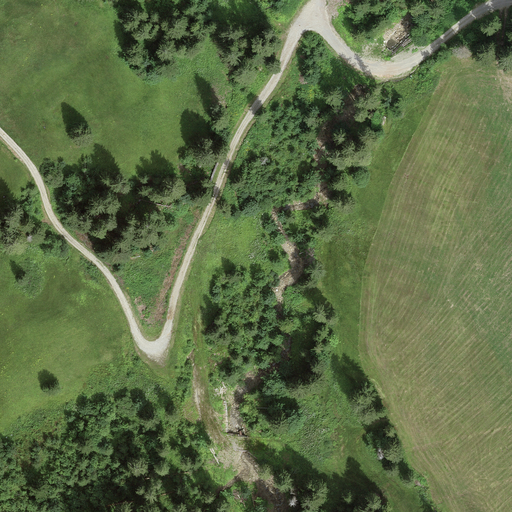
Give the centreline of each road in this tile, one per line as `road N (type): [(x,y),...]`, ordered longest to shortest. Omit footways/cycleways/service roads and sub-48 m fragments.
road 1 (track): [(0,130),(39,182),(55,223),(106,270),(140,340),(158,348),(243,124),(298,28),(312,18)]
road 2 (track): [(502,0),(398,69),(378,70),(358,64),(312,18),(319,0)]
